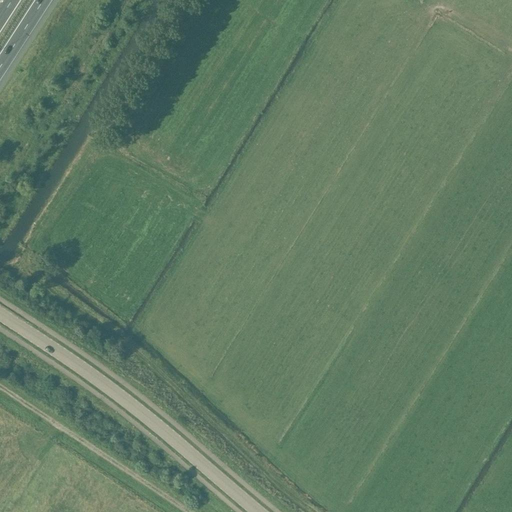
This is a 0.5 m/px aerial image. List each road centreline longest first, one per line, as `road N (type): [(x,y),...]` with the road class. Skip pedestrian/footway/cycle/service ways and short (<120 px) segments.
road 1 (unclassified): [(254,511),(120,399),(0,316)]
road 2 (unknown): [(0,391),(186,511)]
